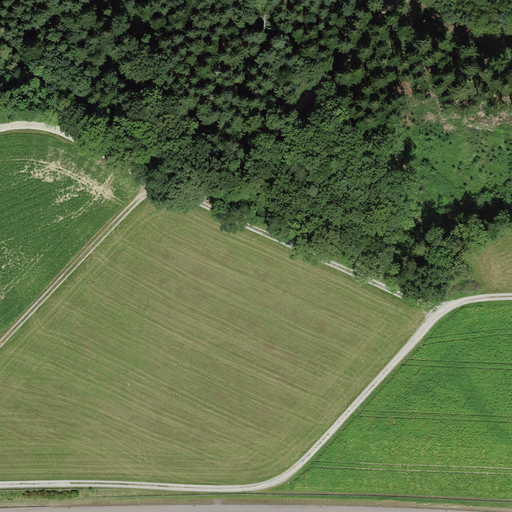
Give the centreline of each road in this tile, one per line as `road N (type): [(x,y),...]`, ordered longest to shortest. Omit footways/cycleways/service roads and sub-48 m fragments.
road 1 (track): [(511,299),(440,312),(308,459),(273,484),(0,489)]
road 2 (track): [(0,131),(57,133),(440,312)]
road 3 (track): [(249,226),(313,104),(395,0)]
road 4 (track): [(0,349),(155,184)]
